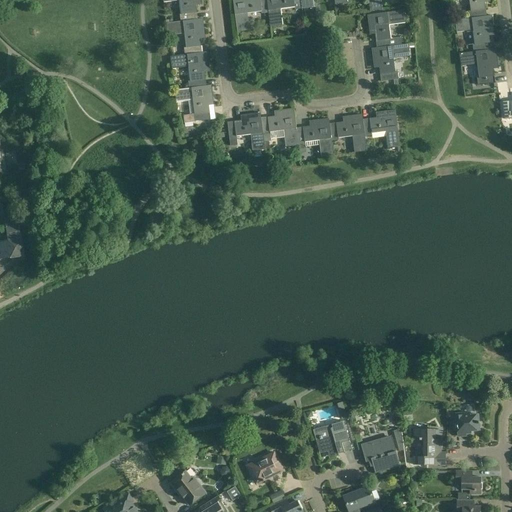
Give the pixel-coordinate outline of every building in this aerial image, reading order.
[(180,14),(181,21),(181,22),(198,19),(196,3),(201,3),(200,0),(163,0),(164,2),(178,0),(180,0),(183,14),(180,14)] [(262,14),(269,13),(267,0),(233,0),(237,32),(250,30),(248,14),(262,12),(262,14)] [(301,0),(267,0),(269,13),(271,28),(283,26),(281,10),(295,8),(295,10),(302,9),(301,0)] [(301,0),(302,9),(315,7),(313,0),(301,0)] [(368,0),(370,11),(382,10),(380,0),(368,0)] [(469,0),(471,11),(468,11),(469,18),(469,19),(487,17),(487,16),(485,2),(484,0),(469,0)] [(317,17),(315,8),(304,9),(305,18),(317,17)] [(374,33),(376,48),(376,49),(402,45),(401,38),(391,39),(389,25),(405,23),(404,11),(367,16),(370,33),(374,33)] [(469,18),(456,20),(457,33),(474,31),(476,45),(473,45),(474,52),(491,50),(489,36),(489,33),(491,32),(494,32),(492,15),(487,16),(487,17),(469,19),(469,18)] [(203,53),(203,52),(201,37),(205,36),(203,18),(198,19),(181,22),(181,21),(167,23),(168,35),(185,33),(187,47),(184,48),(185,55),(203,53)] [(376,49),(376,48),(372,49),(374,66),(379,66),(381,82),(398,80),(397,72),(395,72),(393,59),(410,57),(408,44),(402,45),(376,49)] [(474,52),(460,53),(461,66),(478,64),(480,78),(477,78),(478,86),(495,84),(494,69),(493,66),(494,66),(498,66),(496,49),(491,50),(474,52)] [(189,88),(207,86),(205,70),(210,70),(207,52),(203,52),(203,53),(185,55),(171,56),(172,68),(189,66),(191,81),(188,81),(189,88)] [(207,86),(189,88),(175,90),(176,102),(193,100),(195,114),(183,115),(184,123),(211,119),(209,103),(214,103),(212,86),(207,86)] [(511,100),(503,102),(505,119),(511,118),(511,100)] [(261,118),(264,142),(272,141),(270,133),(284,131),(286,148),(298,146),(296,129),(293,109),(276,111),(277,116),(261,118)] [(379,118),(363,120),(362,120),(365,138),(372,137),(372,134),(385,132),(387,149),(400,147),(395,111),(378,113),(379,118)] [(264,142),(261,118),(260,113),(243,115),(244,120),(228,122),(230,140),(237,140),(237,137),(251,135),(253,152),(265,150),(264,142)] [(332,142),(339,141),(339,138),(352,137),(354,153),(367,151),(365,138),(362,120),(363,120),(362,115),(345,117),(345,122),(329,124),(332,142)] [(296,129),(298,146),(305,145),(305,143),(319,141),(321,157),(334,156),(332,142),(329,124),(329,119),(312,122),(313,127),(296,129)] [(25,260),(18,216),(5,218),(8,239),(7,240),(6,240),(6,241),(5,241),(4,242),(4,243),(4,244),(4,245),(0,246),(0,259),(11,258),(12,262),(25,260)] [(489,398),(488,386),(484,386),(480,386),(481,396),(481,399),(489,398)] [(346,413),(343,402),(336,404),(341,420),(349,417),(348,412),(346,413)] [(469,415),(469,413),(454,414),(455,429),(458,429),(458,436),(466,435),(466,433),(471,433),(471,430),(479,429),(478,414),(469,415)] [(352,450),(344,421),(315,429),(321,451),(329,448),(331,456),(352,450)] [(403,438),(400,429),(392,431),(395,440),(403,438)] [(436,429),(414,429),(414,439),(424,439),(424,447),(423,448),(422,449),(422,450),(423,450),(423,451),(424,451),(424,456),(414,456),(414,465),(434,465),(434,453),(440,453),(441,439),(435,439),(436,429)] [(400,466),(392,437),(363,446),(367,460),(371,458),(374,467),(377,466),(379,472),(400,466)] [(259,465),(249,469),(256,484),(269,478),(268,476),(282,469),(274,453),(257,461),(259,465)] [(195,483),(186,471),(170,482),(179,493),(180,492),(190,505),(206,493),(197,482),(195,483)] [(469,471),(457,471),(457,482),(462,482),(462,489),(470,489),(470,494),(481,494),(481,477),(468,477),(469,471)] [(413,472),(409,476),(413,481),(418,477),(413,472)] [(374,502),(369,487),(343,496),(349,511),(374,502)] [(285,498),(282,493),(271,499),(274,504),(285,498)] [(137,511),(127,495),(104,509),(105,511),(137,511)] [(203,511),(226,511),(228,511),(218,496),(208,502),(200,507),(203,511)] [(273,506),(269,507),(271,511),(281,511),(302,511),(297,501),(291,503),(289,499),(290,498),(284,500),(273,506)] [(474,500),(457,499),(457,510),(462,510),(462,511),(480,511),(480,506),(474,506),(474,500)]
